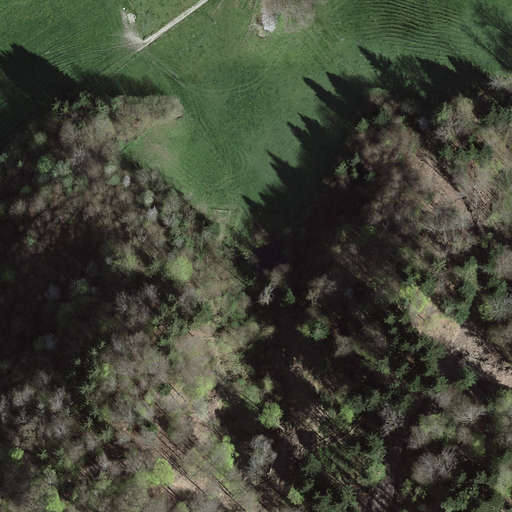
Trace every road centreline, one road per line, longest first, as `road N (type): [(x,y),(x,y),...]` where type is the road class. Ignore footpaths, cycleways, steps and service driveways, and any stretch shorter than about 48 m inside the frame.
road 1 (track): [(511,381),(488,361),(445,361),(477,290),(477,244),(432,164),(427,130)]
road 2 (track): [(212,511),(155,470),(111,469),(43,494)]
road 3 (track): [(445,361),(418,397),(386,511)]
